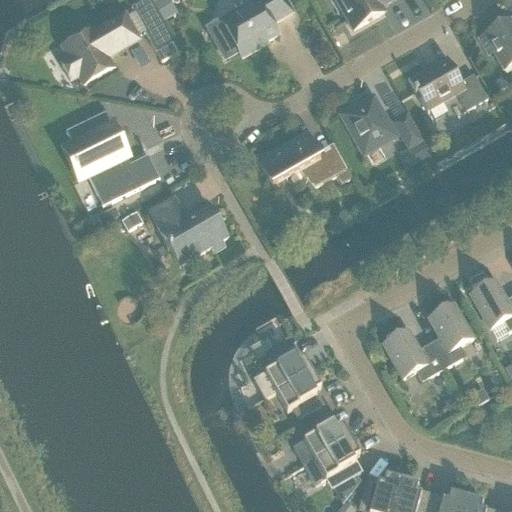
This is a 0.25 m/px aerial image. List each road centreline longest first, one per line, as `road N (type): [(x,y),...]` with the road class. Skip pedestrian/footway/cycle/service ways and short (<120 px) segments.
road 1 (residential): [(511,476),(405,440),(343,332),(511,234)]
road 2 (residential): [(472,0),(261,119)]
road 3 (residential): [(261,119),(221,152),(198,145),(189,124),(201,97),(226,95),(254,112)]
